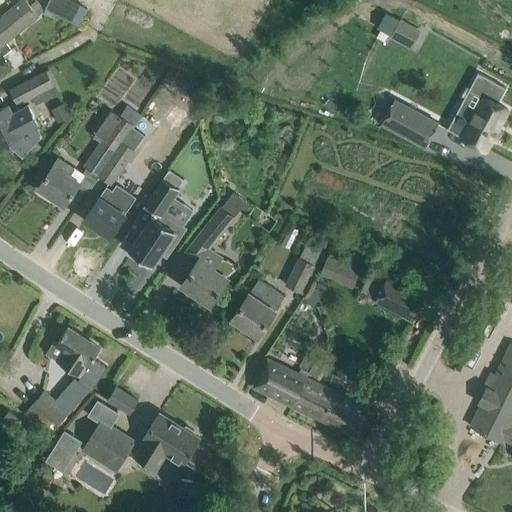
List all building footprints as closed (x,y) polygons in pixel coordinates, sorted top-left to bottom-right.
[(25,0),(21,0),(0,18),(0,50),(3,55),(11,49),(5,42),(38,15),(25,0)] [(52,0),(48,11),(85,24),(93,3),(85,0),(52,0)] [(420,30),(418,29),(400,20),(385,13),(378,28),(381,30),(377,37),(384,41),(388,34),(391,36),(391,37),(411,48),(420,30)] [(10,89),(18,105),(55,86),(47,70),(10,89)] [(483,98),(462,138),(485,150),(507,109),(497,104),(504,91),(506,88),(478,73),(469,90),(483,98)] [(438,123),(420,114),(394,99),(381,123),(425,147),(438,123)] [(63,102),(50,110),(57,123),(71,115),(63,102)] [(1,109),(0,109),(0,145),(7,142),(22,155),(21,156),(22,157),(42,136),(40,135),(35,126),(38,125),(28,105),(12,113),(8,105),(1,109)] [(101,139),(83,165),(98,175),(133,126),(109,110),(93,133),(101,139)] [(133,125),(133,126),(98,175),(112,185),(135,150),(134,150),(146,134),(133,125)] [(58,157),(49,171),(38,188),(64,206),(80,182),(68,174),(73,168),(58,157)] [(184,179),(169,169),(163,178),(178,188),(184,179)] [(143,259),(153,266),(161,254),(166,258),(187,228),(164,212),(180,189),(178,188),(163,178),(135,219),(144,225),(128,249),(130,251),(128,255),(140,263),(143,259)] [(97,200),(84,219),(109,236),(120,220),(124,214),(136,197),(116,183),(112,189),(106,186),(99,197),(97,200)] [(233,217),(221,207),(203,230),(215,240),(233,217)] [(301,292),(314,264),(321,251),(306,244),(300,257),(299,256),(285,284),(301,292)] [(205,246),(180,284),(210,304),(221,287),(228,275),(214,266),(221,257),(205,246)] [(328,254),(320,274),(336,281),(345,261),(328,254)] [(412,320),(424,298),(376,272),(363,294),(375,300),(374,303),(412,320)] [(249,293),(243,302),(232,318),(258,336),(275,310),(285,295),(271,287),(259,278),(249,293)] [(511,284),(503,301),(511,305),(511,284)] [(81,377),(89,365),(100,348),(67,327),(56,343),(53,341),(46,353),(63,364),(81,377)] [(317,352),(319,347),(314,344),(300,368),(308,373),(319,353),(317,352)] [(511,345),(489,389),(486,387),(478,403),(481,405),(470,426),(502,442),(504,439),(511,443),(511,345)] [(292,406),(306,377),(267,359),(254,387),(292,406)] [(77,408),(89,385),(71,376),(59,399),(77,408)] [(350,398),(306,377),(292,406),(354,436),(368,407),(350,398)] [(138,400),(115,386),(107,399),(130,413),(138,400)] [(45,389),(24,412),(49,434),(69,412),(70,411),(56,399),(45,389)] [(186,425),(182,428),(159,413),(143,438),(143,439),(140,445),(111,426),(119,412),(99,399),(89,415),(100,422),(83,449),(116,470),(129,450),(134,453),(133,454),(155,468),(165,452),(183,463),(199,438),(194,435),(194,431),(186,425)] [(48,455),(64,465),(79,441),(63,431),(48,455)] [(191,497),(193,481),(180,479),(178,496),(191,497)]
